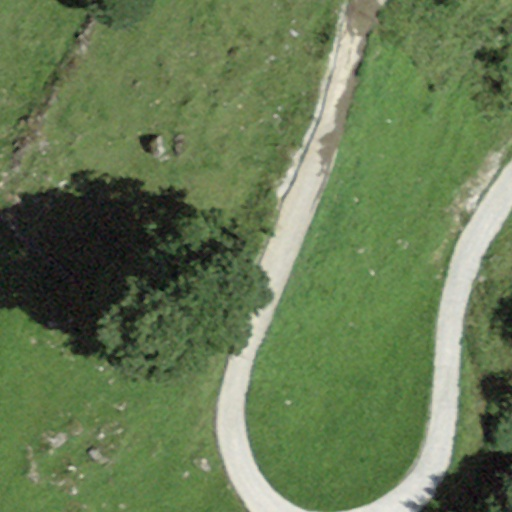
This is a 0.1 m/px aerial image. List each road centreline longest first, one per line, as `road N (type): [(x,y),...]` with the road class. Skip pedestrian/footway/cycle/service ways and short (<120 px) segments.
road 1 (track): [(272,511),(235,447),(240,369),(345,92),(367,0)]
road 2 (track): [(511,190),(482,232),(461,284),(441,445),(428,479),(395,511)]
